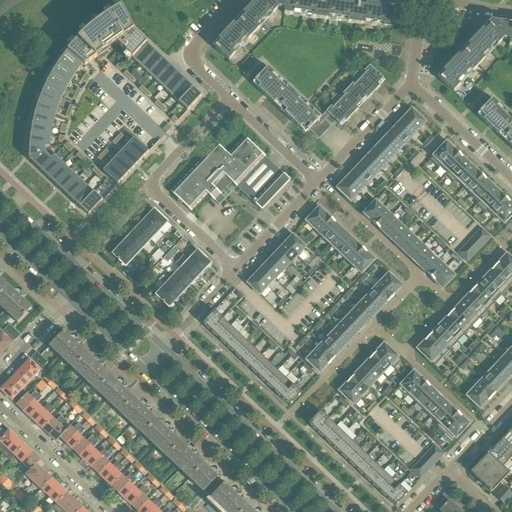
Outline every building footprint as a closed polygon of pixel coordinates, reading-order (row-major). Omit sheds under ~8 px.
[(237,19),(253,34),(260,27),(258,25),(270,12),(272,14),(277,9),(278,9),(278,8),(279,9),(269,0),(255,0),(251,4),(247,7),(248,8),(237,19)] [(269,0),(279,9),(284,9),(284,14),(286,0),(269,0)] [(311,18),(320,19),(322,0),(286,0),(284,14),(293,16),(294,12),(303,14),(311,15),(311,18)] [(322,0),(320,19),(329,21),(329,17),(339,19),(347,20),(346,23),(356,24),(358,3),(343,0),(322,0)] [(374,5),(358,3),(356,24),(364,25),(365,22),(374,24),(382,25),(382,28),(391,29),(394,15),(394,16),(394,11),(393,11),(393,7),(379,5),(374,4),(374,5)] [(69,50),(68,51),(84,64),(86,66),(117,44),(122,48),(136,33),(134,32),(122,8),(114,13),(108,16),(103,19),(99,22),(98,23),(95,25),(92,27),(91,29),(88,31),(85,34),(82,36),(79,39),(76,42),(73,46),(70,49),(69,50)] [(247,41),(253,34),(237,19),(227,31),(226,30),(223,34),(213,45),(215,47),(214,48),(218,51),(224,56),(228,61),(235,54),(233,52),(245,39),(247,41)] [(511,24),(490,21),(487,24),(504,40),(509,41),(508,46),(509,46),(511,24)] [(462,51),(478,66),(484,59),(482,57),(488,50),(494,44),(497,46),(502,40),(503,40),(504,40),(487,24),(485,26),(476,36),(476,35),(472,39),(473,39),(462,51)] [(147,44),(136,33),(122,48),(133,58),(147,44)] [(155,51),(147,44),(133,58),(140,66),(155,51)] [(64,57),(61,60),(78,72),(82,66),(84,64),(68,51),(67,52),(66,54),(64,57)] [(162,59),(155,51),(140,66),(148,73),(162,59)] [(472,72),(478,66),(462,51),(451,62),(451,61),(448,65),(438,76),(440,78),(440,79),(439,79),(443,83),(453,92),(460,85),(457,83),(463,77),(470,70),(472,72)] [(170,66),(162,59),(148,73),(156,81),(170,66)] [(56,68),(55,70),(72,80),(73,79),(74,77),(76,74),(78,72),(61,60),(59,63),(57,66),(56,68)] [(178,73),(170,66),(156,81),(164,88),(178,73)] [(357,72),(355,75),(374,92),(380,86),(378,84),(383,79),(379,75),(369,66),(364,71),(366,73),(362,77),(357,72)] [(275,101),(281,106),(293,92),(288,87),(288,88),(286,90),(278,82),(272,76),(274,74),(267,67),(254,81),(260,86),(257,89),(264,94),(263,95),(267,98),(273,104),(275,101)] [(51,76),(49,80),(67,89),(69,86),(71,83),(72,81),(72,80),(55,70),(53,73),(51,76)] [(186,81),(178,73),(164,88),(172,96),(186,81)] [(352,84),(347,89),(361,102),(366,97),(367,99),(374,92),(355,75),(352,77),(357,82),(354,85),(352,84)] [(46,86),(44,90),(63,98),(65,95),(66,92),(67,89),(49,80),(48,83),(46,86)] [(194,88),(186,81),(172,96),(180,103),(194,88)] [(473,86),(469,83),(464,88),(468,91),(473,86)] [(202,96),(194,88),(180,103),(188,111),(202,96)] [(336,95),(333,97),(352,115),(358,109),(356,107),(361,102),(347,89),(342,94),(344,96),(341,99),(336,95)] [(42,96),(40,100),(59,107),(61,104),(62,101),(63,98),(44,90),(43,93),(42,96)] [(293,92),(281,106),(286,111),(284,113),(290,119),(289,120),(293,123),(293,122),(299,128),(302,126),(307,131),(307,132),(309,130),(311,128),(310,128),(313,125),(317,121),(320,118),(313,111),(311,113),(304,107),(297,100),(299,98),(293,92)] [(330,107),(325,112),(336,121),(335,122),(339,125),(344,120),(346,121),(352,115),(333,97),(331,100),(336,105),(332,108),(330,107)] [(500,133),(506,138),(511,130),(511,119),(511,121),(503,114),(497,108),(499,105),(492,99),(482,109),(479,112),(479,113),(485,118),(482,120),(489,126),(488,126),(488,127),(491,130),(492,130),(492,129),(498,135),(500,133)] [(38,107),(36,111),(56,117),(57,113),(58,110),(59,108),(59,107),(40,100),(39,104),(38,107)] [(411,108),(404,116),(417,129),(425,121),(420,116),(411,108)] [(35,118),(34,122),(54,127),(54,123),(55,120),(56,117),(36,111),(36,114),(35,118)] [(325,112),(321,116),(331,126),(331,125),(335,121),(335,122),(336,121),(325,112)] [(320,118),(317,121),(327,130),(330,126),(331,126),(321,116),(320,118)] [(404,116),(396,124),(410,137),(417,129),(404,116)] [(317,121),(313,125),(323,135),(323,134),(326,130),(327,131),(327,130),(317,121)] [(32,129),(32,134),(52,137),(52,133),(53,129),(54,127),(34,122),(33,126),(32,129)] [(163,129),(167,133),(173,127),(169,122),(163,129)] [(396,124),(389,132),(402,145),(410,137),(396,124)] [(311,128),(309,130),(319,139),(318,138),(322,134),(323,135),(313,125),(310,128),(311,128)] [(389,132),(381,140),(395,153),(402,145),(389,132)] [(31,141),(30,145),(51,147),(51,143),(51,139),(51,138),(52,137),(32,134),(31,135),(31,137),(31,141)] [(207,194),(214,201),(221,194),(231,183),(236,187),(252,202),(261,211),(262,210),(289,181),(290,180),(282,173),(281,172),(265,157),(256,148),(255,149),(253,146),(244,137),(227,155),(224,151),(216,143),(170,192),(191,212),(191,211),(207,194)] [(134,138),(126,147),(141,161),(149,152),(134,138)] [(381,140),(374,148),(388,161),(395,153),(381,140)] [(433,155),(441,163),(454,149),(446,141),(433,155)] [(30,153),(30,159),(51,150),(51,149),(51,148),(51,147),(30,145),(30,148),(30,150),(30,153)] [(126,147),(119,155),(134,169),(141,161),(126,147)] [(367,156),(366,156),(380,169),(388,161),(374,148),(367,156)] [(441,163),(449,170),(462,156),(454,149),(441,163)] [(30,159),(42,171),(56,156),(54,155),(54,154),(53,153),(52,153),(52,152),(52,151),(51,150),(30,159)] [(119,155),(111,162),(126,176),(134,169),(119,155)] [(42,171),(49,178),(63,163),(56,156),(42,171)] [(359,163),(373,177),(380,169),(366,156),(359,163)] [(449,170),(456,178),(470,164),(462,156),(449,170)] [(126,176),(111,162),(104,171),(118,185),(126,176)] [(49,178),(57,185),(71,171),(63,163),(49,178)] [(352,171),(365,184),(373,177),(359,163),(352,171)] [(456,178),(464,185),(478,171),(470,164),(456,178)] [(57,185),(65,193),(79,178),(71,171),(57,185)] [(352,171),(344,179),(358,192),(365,184),(352,171)] [(464,185),(472,192),(486,178),(478,171),(464,185)] [(65,193),(73,200),(87,185),(79,178),(65,193)] [(472,192),(480,200),(493,186),(486,178),(472,192)] [(358,192),(344,179),(336,187),(350,200),(358,192)] [(73,200),(81,208),(95,193),(87,185),(73,200)] [(480,200),(488,207),(501,193),(493,186),(480,200)] [(95,193),(81,208),(89,216),(103,201),(95,193)] [(488,207),(496,215),(509,201),(501,193),(488,207)] [(221,194),(214,201),(219,205),(225,199),(221,194)] [(361,214),(370,222),(382,209),(374,201),(371,204),(367,209),(361,214)] [(511,203),(509,201),(496,215),(504,223),(511,214),(511,203)] [(305,221),(313,229),(326,215),(318,207),(305,221)] [(370,222),(378,230),(390,216),(382,209),(370,222)] [(154,210),(145,219),(159,231),(167,222),(154,210)] [(313,229),(321,236),(334,222),(326,215),(313,229)] [(378,230),(385,237),(398,224),(390,216),(378,230)] [(145,219),(137,228),(150,240),(159,231),(145,219)] [(321,236),(329,243),(342,230),(334,222),(321,236)] [(393,244),(406,231),(398,224),(385,237),(393,244)] [(137,228),(129,236),(142,249),(150,240),(137,228)] [(491,238),(481,229),(457,254),(466,263),(491,238)] [(329,243),(337,251),(350,237),(342,230),(329,243)] [(393,244),(401,252),(414,238),(406,231),(393,244)] [(291,235),(284,243),(297,256),(305,247),(291,235)] [(129,236),(121,245),(134,257),(142,249),(129,236)] [(337,251),(344,258),(357,244),(350,237),(337,251)] [(401,252),(409,259),(422,246),(414,238),(401,252)] [(284,243),(276,251),(290,264),(297,256),(284,243)] [(344,258),(352,266),(365,252),(357,244),(344,258)] [(134,257),(121,245),(112,254),(117,259),(118,260),(119,260),(125,266),(134,257)] [(409,259),(417,267),(429,253),(422,246),(409,259)] [(164,254),(160,249),(151,258),(152,258),(156,262),(164,254)] [(197,251),(189,260),(202,273),(210,263),(197,251)] [(276,251),(269,259),(282,271),(290,264),(276,251)] [(365,252),(352,266),(361,273),(374,260),(365,252)] [(417,267),(425,274),(437,261),(429,253),(417,267)] [(511,257),(508,254),(500,262),(511,273),(511,257)] [(269,259),(261,267),(275,279),(282,271),(269,259)] [(189,260),(180,269),(193,281),(202,273),(189,260)] [(425,274),(433,281),(445,268),(437,261),(425,274)] [(511,273),(500,262),(493,270),(507,283),(511,277),(511,273)] [(261,267),(254,274),(267,287),(275,279),(261,267)] [(445,268),(433,281),(441,289),(453,276),(445,268)] [(180,269),(172,278),(185,290),(193,281),(180,269)] [(493,270),(485,278),(499,291),(507,283),(493,270)] [(128,279),(134,285),(140,279),(134,273),(128,279)] [(267,287),(254,274),(246,283),(259,295),(267,287)] [(388,274),(380,282),(394,295),(402,287),(388,274)] [(172,278),(164,286),(177,298),(185,290),(172,278)] [(485,278),(478,285),(492,299),(499,291),(485,278)] [(380,282),(373,290),(387,303),(394,295),(380,282)] [(478,285),(470,293),(484,307),(492,299),(478,285)] [(177,298),(164,286),(155,295),(162,301),(162,302),(163,303),(164,303),(169,308),(177,298)] [(373,290),(366,297),(379,311),(387,303),(373,290)] [(470,293),(463,301),(477,314),(484,307),(470,293)] [(366,297),(358,305),(372,318),(379,311),(366,297)] [(463,301),(455,309),(470,322),(477,314),(463,301)] [(358,305),(351,313),(365,326),(372,318),(358,305)] [(455,309),(448,317),(462,330),(470,322),(455,309)] [(208,330),(210,331),(223,318),(215,310),(202,324),(207,329),(208,330)] [(351,313),(343,321),(357,334),(365,326),(351,313)] [(448,317),(441,325),(455,338),(462,330),(448,317)] [(213,334),(218,339),(224,333),(231,325),(224,319),(223,318),(210,331),(213,334)] [(336,329),(350,342),(357,334),(343,321),(336,329)] [(224,344),(226,346),(239,333),(231,325),(224,333),(218,339),(221,341),(224,344)] [(441,325),(433,332),(447,346),(455,338),(441,325)] [(336,329),(328,337),(342,350),(350,342),(336,329)] [(49,347),(73,369),(87,354),(79,346),(80,345),(80,344),(80,340),(77,337),(75,339),(73,338),(71,340),(63,331),(62,332),(62,333),(49,347)] [(1,332),(0,333),(0,342),(7,349),(12,343),(1,332)] [(433,332),(426,340),(440,354),(447,346),(433,332)] [(233,353),(234,354),(246,340),(239,333),(226,346),(228,348),(233,353)] [(321,344),(321,345),(335,358),(335,357),(342,350),(328,337),(321,344)] [(240,359),(242,361),(254,348),(246,340),(234,354),(235,354),(240,359)] [(440,354),(426,340),(418,348),(432,362),(440,354)] [(375,351),(374,351),(389,364),(396,356),(382,342),(382,343),(375,351)] [(321,345),(314,352),(327,365),(335,358),(321,345)] [(247,366),(249,368),(262,355),(254,348),(242,361),(247,366)] [(367,358),(381,372),(389,364),(374,351),(367,358)] [(46,362),(37,352),(31,358),(42,368),(47,363),(46,362)] [(327,365),(314,352),(306,361),(320,374),(327,365)] [(73,369),(96,391),(110,376),(102,368),(104,367),(104,366),(103,366),(103,362),(100,359),(98,362),(96,360),(95,362),(87,354),(73,369)] [(254,373),(257,376),(270,363),(262,355),(249,368),(254,373)] [(511,362),(505,356),(498,364),(511,377),(511,376),(511,362)] [(360,366),(359,366),(374,380),(381,372),(367,358),(360,366)] [(29,360),(23,366),(34,377),(40,371),(29,360)] [(261,379),(265,383),(278,370),(270,363),(257,376),(259,378),(260,378),(261,379)] [(498,364),(490,372),(504,385),(511,377),(498,364)] [(23,366),(17,372),(29,383),(34,377),(23,366)] [(353,374),(352,374),(366,388),(374,380),(359,366),(353,374)] [(265,383),(273,391),(286,377),(278,370),(265,383)] [(17,372),(12,378),(25,390),(26,388),(25,387),(29,383),(17,372)] [(400,386),(408,394),(422,380),(414,372),(400,386)] [(490,372),(483,380),(497,393),(504,385),(490,372)] [(345,382),(359,395),(366,388),(352,374),(345,382)] [(41,392),(47,385),(50,382),(51,381),(46,376),(36,387),(41,392)] [(96,391),(119,413),(133,398),(125,390),(127,389),(127,388),(127,384),(126,384),(123,381),(121,383),(119,382),(118,384),(110,376),(96,391)] [(280,397),(281,398),(293,385),(286,377),(273,391),(280,397)] [(12,378),(6,384),(18,394),(21,391),(23,392),(25,390),(12,378)] [(408,394),(416,402),(430,387),(422,380),(408,394)] [(483,380),(475,387),(489,401),(497,393),(483,380)] [(359,395),(345,382),(337,390),(351,404),(359,395)] [(18,394),(6,384),(1,390),(12,401),(13,402),(15,400),(14,399),(18,394)] [(293,385),(281,398),(285,402),(287,404),(289,406),(302,393),(293,385)] [(416,402),(424,409),(437,395),(430,387),(416,402)] [(489,401),(475,387),(468,396),(481,409),(489,401)] [(16,405),(22,411),(38,395),(35,392),(30,397),(26,394),(16,405)] [(22,411),(29,417),(39,406),(36,403),(41,398),(38,395),(22,411)] [(424,409),(432,416),(445,402),(437,395),(424,409)] [(119,413),(142,435),(156,420),(148,412),(150,411),(150,410),(150,406),(147,403),(145,405),(143,404),(142,404),(143,404),(141,406),(133,398),(119,413)] [(432,416),(440,424),(453,409),(445,402),(432,416)] [(29,417),(36,423),(51,407),(48,404),(43,409),(39,406),(29,417)] [(36,423),(42,430),(53,418),(49,415),(54,410),(51,407),(36,423)] [(312,427),(315,430),(327,417),(319,409),(306,422),(312,427)] [(440,424),(448,431),(461,417),(453,409),(440,424)] [(42,430),(49,436),(64,420),(61,417),(56,422),(53,418),(42,430)] [(319,434),(323,438),(335,425),(335,424),(327,417),(315,430),(319,434)] [(461,417),(448,431),(456,439),(469,425),(461,417)] [(55,442),(60,438),(65,431),(62,428),(67,423),(64,420),(49,436),(55,442)] [(142,435),(166,457),(180,442),(172,435),(174,433),(174,432),(173,428),(173,429),(170,426),(168,428),(166,426),(165,428),(156,420),(142,435)] [(325,440),(330,445),(343,432),(335,424),(335,425),(323,438),(322,438),(324,439),(325,440)] [(60,438),(66,444),(81,428),(78,425),(73,430),(69,427),(65,431),(60,438)] [(66,444),(72,450),(83,439),(79,436),(84,431),(81,428),(66,444)] [(0,450),(3,453),(17,438),(9,431),(0,440),(0,450)] [(338,452),(338,453),(351,439),(343,432),(330,445),(338,452)] [(511,435),(509,432),(502,439),(511,449),(511,435)] [(72,450),(79,456),(94,440),(91,437),(86,442),(83,439),(72,450)] [(14,456),(14,457),(24,446),(17,438),(3,453),(10,460),(14,456)] [(345,459),(346,460),(359,447),(351,439),(338,453),(345,459)] [(511,449),(502,439),(495,447),(509,460),(511,457),(511,449)] [(79,456),(85,462),(96,451),(92,448),(97,443),(94,440),(79,456)] [(166,457),(189,479),(203,464),(195,457),(197,455),(197,454),(197,450),(196,451),(193,448),(192,450),(190,448),(189,448),(188,450),(180,442),(166,457)] [(92,468),(98,474),(109,464),(105,461),(110,455),(110,454),(115,449),(118,451),(120,448),(115,443),(112,446),(107,452),(92,468)] [(14,457),(22,464),(32,453),(24,446),(14,457)] [(444,455),(434,446),(422,458),(410,471),(420,481),(432,468),(444,455)] [(352,465),(354,467),(366,454),(367,454),(359,447),(346,460),(350,464),(351,464),(352,465)] [(495,447),(488,454),(502,468),(502,467),(509,460),(495,447)] [(85,462),(92,468),(107,452),(104,449),(99,455),(96,451),(85,462)] [(18,468),(26,475),(39,460),(32,453),(22,464),(18,468)] [(357,470),(362,475),(374,462),(374,461),(367,454),(366,454),(354,467),(357,470)] [(502,468),(488,454),(470,473),(491,492),(509,474),(502,467),(502,468)] [(28,478),(33,483),(43,472),(36,465),(40,460),(39,460),(26,475),(23,477),(26,480),(28,478)] [(98,474),(105,481),(120,465),(117,461),(112,467),(109,464),(98,474)] [(364,477),(370,482),(382,469),(374,461),(374,462),(362,475),(364,477)] [(209,499),(223,511),(241,511),(247,506),(239,498),(241,497),(241,496),(241,492),(240,492),(237,489),(235,491),(234,490),(233,490),(232,492),(223,483),(222,484),(223,485),(221,487),(214,480),(217,477),(220,477),(220,476),(220,472),(217,470),(215,472),(213,470),(211,472),(203,464),(189,479),(203,492),(210,498),(209,499)] [(105,481),(111,487),(122,476),(118,473),(123,468),(120,465),(105,481)] [(377,489),(377,490),(390,476),(382,469),(370,482),(371,484),(376,488),(377,489)] [(51,479),(43,472),(33,483),(40,490),(51,479)] [(111,487),(118,493),(133,477),(130,474),(125,479),(122,476),(111,487)] [(383,495),(385,497),(398,484),(390,476),(377,490),(378,490),(383,495)] [(118,493),(124,499),(134,488),(131,485),(136,480),(133,477),(118,493)] [(4,482),(7,485),(10,488),(13,485),(7,479),(4,482)] [(40,490),(48,497),(58,486),(51,479),(40,490)] [(177,480),(174,483),(178,485),(181,488),(183,485),(177,480)] [(398,484),(385,497),(390,502),(394,505),(406,492),(398,484)] [(48,497),(56,505),(66,493),(58,486),(48,497)] [(124,499),(131,505),(146,489),(143,486),(138,491),(134,488),(124,499)] [(494,495),(500,500),(508,491),(504,486),(495,496),(495,495),(494,495)] [(131,505),(137,511),(147,500),(144,498),(149,492),(146,489),(131,505)] [(511,493),(508,491),(500,500),(505,505),(504,504),(511,496),(511,493)] [(56,511),(63,511),(74,501),(66,493),(56,505),(53,508),(56,511)] [(137,511),(138,511),(149,511),(159,502),(156,498),(151,504),(147,500),(137,511)] [(63,511),(78,511),(82,508),(74,501),(63,511)] [(460,511),(449,501),(448,501),(439,510),(441,511),(460,511)] [(163,504),(159,502),(149,511),(159,511),(158,510),(163,504)]
